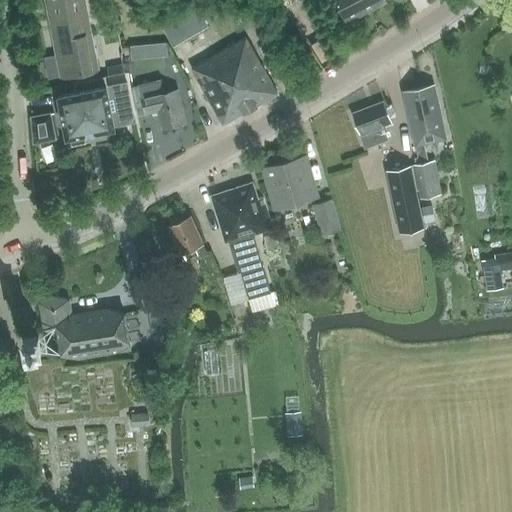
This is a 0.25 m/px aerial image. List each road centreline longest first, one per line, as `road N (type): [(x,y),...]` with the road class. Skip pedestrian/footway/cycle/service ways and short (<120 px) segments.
road 1 (tertiary): [(22,249),(196,167),(470,0)]
road 2 (residential): [(22,249),(4,0)]
